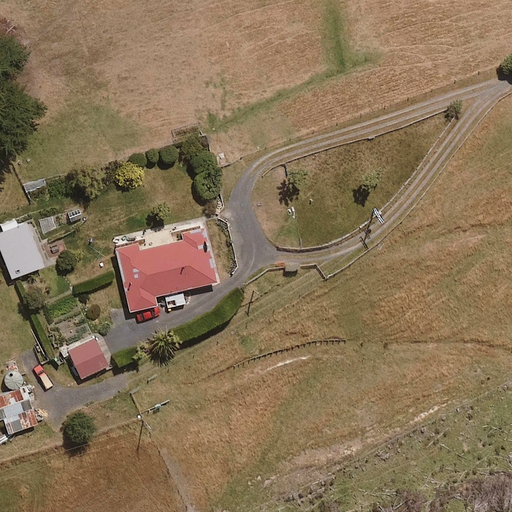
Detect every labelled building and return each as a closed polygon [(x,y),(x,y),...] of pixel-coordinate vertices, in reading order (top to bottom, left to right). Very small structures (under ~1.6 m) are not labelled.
[(23,217),(15,220),(13,215),(0,220),(0,223),(1,226),(0,226),(0,251),(10,275),(42,262),(23,217)] [(136,239),(112,244),(127,308),(151,303),(155,302),(153,293),(215,279),(206,242),(207,242),(202,223),(179,229),(181,236),(138,246),(136,239)] [(164,294),(166,306),(185,302),(182,290),(164,294)] [(94,335),(66,348),(79,376),(107,363),(94,335)] [(10,385),(15,385),(19,381),(20,376),(19,372),(14,368),(8,368),(4,372),(3,378),(5,383),(10,385)] [(0,415),(1,415),(6,431),(36,420),(23,382),(15,385),(0,389),(0,415)]
